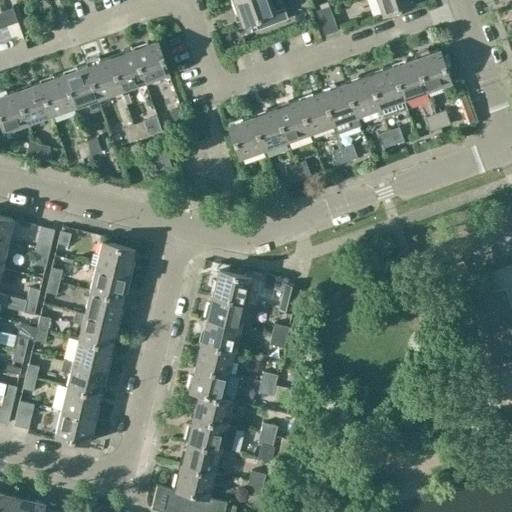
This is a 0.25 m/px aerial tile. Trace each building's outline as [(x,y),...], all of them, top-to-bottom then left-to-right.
[(233,0),(242,24),(253,20),(257,29),(287,18),(283,9),(274,12),(269,0),(233,0)] [(415,2),(414,0),(377,0),(382,13),(415,2)] [(329,6),(315,11),(324,35),(337,30),(329,6)] [(12,7),(2,11),(7,25),(18,22),(12,7)] [(157,40),(133,49),(144,81),(169,73),(157,40)] [(449,45),(415,57),(426,90),(450,81),(443,62),(454,58),(449,45)] [(133,49),(109,57),(121,90),(144,81),(133,49)] [(97,98),(121,90),(109,57),(100,60),(99,56),(86,61),(87,64),(86,65),(97,98)] [(415,57),(391,66),(403,98),(426,90),(415,57)] [(100,107),(97,98),(86,65),(62,73),(74,106),(86,102),(89,111),(100,107)] [(403,98),(391,66),(368,74),(380,106),(383,116),(407,108),(403,98)] [(62,73),(39,81),(50,114),(74,106),(62,73)] [(357,115),(380,106),(368,74),(345,82),(357,115)] [(39,81),(15,90),(27,123),(50,114),(39,81)] [(345,82),(322,91),(333,123),(357,115),(345,82)] [(0,124),(2,131),(27,123),(15,90),(5,93),(4,89),(0,90),(0,124)] [(310,132),(333,123),(322,91),(298,99),(310,132)] [(462,92),(452,96),(461,117),(471,113),(462,92)] [(298,99),(275,108),(287,140),(310,132),(298,99)] [(170,111),(175,125),(185,121),(181,108),(170,111)] [(264,148),(287,140),(275,108),(252,116),(264,148)] [(445,110),(435,113),(440,127),(450,124),(445,110)] [(430,131),(440,127),(435,113),(425,117),(430,131)] [(240,157),(264,148),(252,116),(228,125),(240,157)] [(143,120),(133,124),(138,138),(148,134),(143,120)] [(138,138),(133,124),(123,127),(128,142),(138,138)] [(398,126),(388,129),(393,144),(403,140),(398,126)] [(383,147),(393,144),(388,129),(378,133),(383,147)] [(97,136),(86,140),(91,155),(102,151),(97,136)] [(81,158),(91,155),(86,140),(76,144),(81,158)] [(24,155),(34,158),(38,143),(28,141),(24,155)] [(38,143),(34,158),(45,160),(48,146),(38,143)] [(351,143),(341,146),(346,161),(356,157),(351,143)] [(336,164),(346,161),(341,146),(331,150),(336,164)] [(155,173),(171,167),(166,152),(150,158),(155,173)] [(304,160),(294,163),(299,178),(309,174),(304,160)] [(289,181),(299,178),(294,163),(284,167),(289,181)] [(265,196),(263,190),(260,182),(249,186),(255,200),(265,196)] [(0,215),(0,241),(8,243),(13,218),(0,215)] [(34,251),(38,252),(48,254),(54,229),(40,225),(34,251)] [(60,230),(57,243),(68,245),(71,233),(60,230)] [(103,240),(97,264),(130,273),(136,248),(103,240)] [(45,266),(48,254),(38,252),(35,264),(45,266)] [(97,264),(91,288),(124,297),(130,273),(97,264)] [(52,268),(49,280),(59,282),(62,270),(52,268)] [(245,302),(248,287),(251,277),(217,269),(211,294),(245,302)] [(251,277),(248,287),(259,289),(261,279),(251,277)] [(54,304),(59,282),(49,280),(43,301),(54,304)] [(284,283),(279,304),(293,308),(298,286),(284,283)] [(29,286),(26,298),(36,301),(39,289),(29,286)] [(511,360),(511,316),(503,286),(469,297),(490,368),(511,360)] [(91,288),(85,312),(118,321),(124,297),(91,288)] [(211,294),(206,318),(239,326),(249,328),(255,305),(245,302),(211,294)] [(33,313),(36,301),(26,298),(23,311),(33,313)] [(82,323),(79,336),(112,345),(118,321),(85,312),(76,310),(73,321),(82,323)] [(40,314),(38,326),(48,329),(51,316),(40,314)] [(206,318),(200,342),(233,350),(239,326),(206,318)] [(274,322),(272,333),(286,336),(289,326),(274,322)] [(45,341),(48,329),(38,326),(35,339),(45,341)] [(284,347),(286,336),(272,333),(269,343),(284,347)] [(18,334),(15,347),(25,349),(28,337),(18,334)] [(79,336),(73,360),(106,369),(112,345),(79,336)] [(200,342),(194,366),(227,374),(233,350),(200,342)] [(22,361),(25,349),(15,347),(12,359),(22,361)] [(106,369),(73,360),(64,358),(61,369),(70,372),(67,384),(100,393),(106,369)] [(29,362),(26,374),(36,377),(39,364),(29,362)] [(188,390),(198,393),(222,398),(225,385),(237,388),(239,377),(227,374),(194,366),(188,390)] [(263,370),(260,381),(275,384),(277,374),(263,370)] [(34,389),(36,377),(26,374),(23,387),(34,389)] [(272,395),(275,384),(260,381),(258,391),(272,395)] [(6,383),(3,396),(14,398),(16,386),(6,383)] [(67,384),(61,408),(95,417),(100,393),(67,384)] [(198,393),(192,417),(226,425),(231,400),(222,398),(198,393)] [(0,420),(8,422),(14,398),(3,396),(0,407),(0,420)] [(20,400),(14,424),(28,428),(34,403),(20,400)] [(88,442),(95,417),(61,408),(55,433),(88,442)] [(186,441),(220,449),(230,452),(236,427),(226,425),(192,417),(186,441)] [(263,421),(260,432),(275,435),(277,425),(263,421)] [(275,435),(260,432),(258,442),(272,446),(275,435)] [(186,441),(181,466),(214,474),(220,449),(186,441)] [(222,476),(214,474),(181,466),(175,490),(180,491),(192,494),(203,497),(208,498),(211,483),(220,485),(222,476)] [(251,469),(248,480),(263,483),(265,473),(251,469)] [(260,494),(263,483),(248,480),(246,490),(260,494)] [(151,509),(163,511),(168,489),(157,486),(151,509)] [(175,490),(168,489),(163,511),(164,511),(175,511),(180,491),(175,490)] [(0,511),(14,511),(19,496),(0,491),(0,511)] [(187,511),(192,494),(180,491),(175,511),(187,511)] [(187,511),(199,511),(203,497),(192,494),(187,511)] [(41,511),(44,502),(19,496),(14,511),(41,511)] [(208,498),(203,497),(199,511),(212,511),(215,500),(208,498)] [(224,511),(227,503),(215,500),(212,511),(224,511)]
